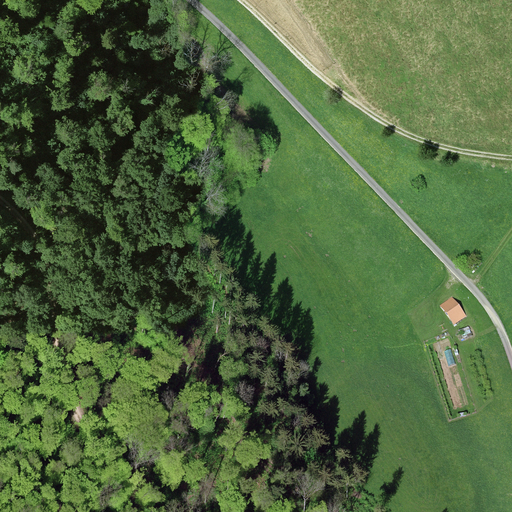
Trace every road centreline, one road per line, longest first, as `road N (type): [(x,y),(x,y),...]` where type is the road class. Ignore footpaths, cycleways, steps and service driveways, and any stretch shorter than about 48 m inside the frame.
road 1 (unclassified): [(511,360),(483,301),(189,0)]
road 2 (track): [(0,201),(116,344),(345,511)]
road 3 (track): [(240,0),(356,106),(425,143),(511,160)]
road 4 (track): [(455,272),(415,336),(314,408)]
